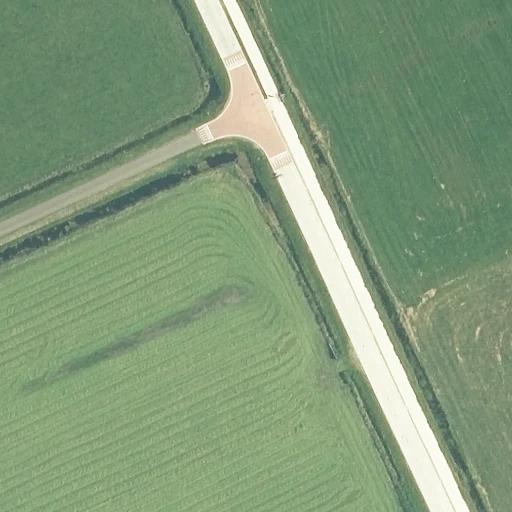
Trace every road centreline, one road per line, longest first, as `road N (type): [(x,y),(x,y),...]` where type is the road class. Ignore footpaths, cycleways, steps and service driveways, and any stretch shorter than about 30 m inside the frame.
road 1 (tertiary): [(437,511),(256,110)]
road 2 (unclassified): [(0,229),(256,110)]
road 3 (tertiary): [(256,110),(204,0)]
